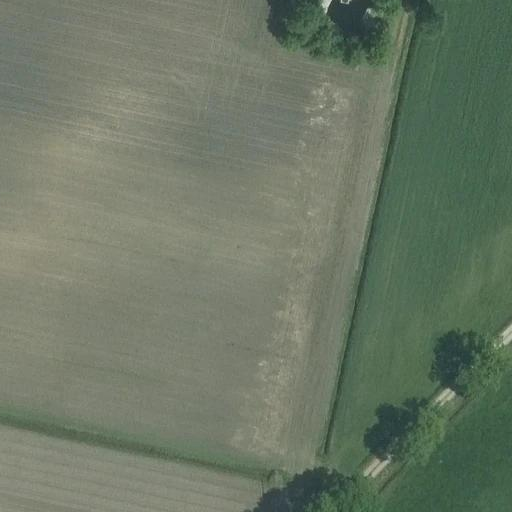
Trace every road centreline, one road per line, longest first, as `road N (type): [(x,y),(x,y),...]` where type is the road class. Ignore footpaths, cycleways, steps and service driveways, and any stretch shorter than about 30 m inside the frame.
road 1 (track): [(414,0),(353,279)]
road 2 (track): [(511,343),(346,511)]
